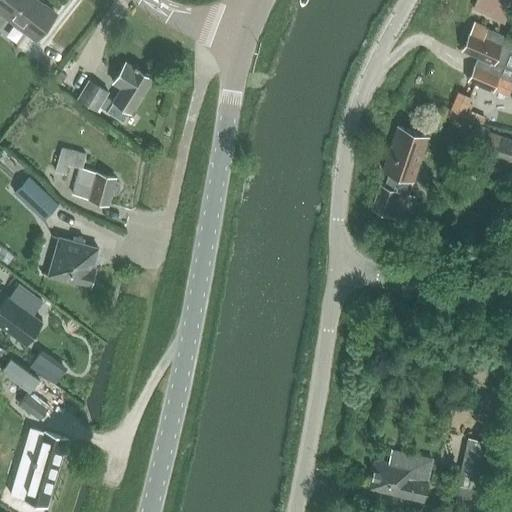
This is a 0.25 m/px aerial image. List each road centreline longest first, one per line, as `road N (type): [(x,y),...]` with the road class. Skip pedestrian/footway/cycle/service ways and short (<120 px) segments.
road 1 (unclassified): [(149,511),(246,41)]
road 2 (unclassified): [(337,263),(351,124),(412,0)]
road 3 (unclassified): [(295,511),(337,263)]
road 4 (unclassified): [(511,305),(337,263)]
